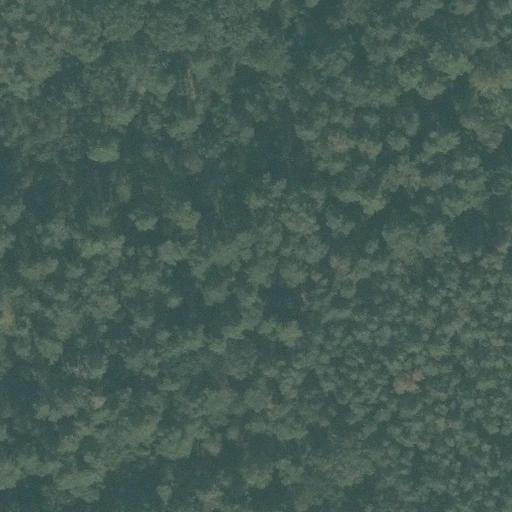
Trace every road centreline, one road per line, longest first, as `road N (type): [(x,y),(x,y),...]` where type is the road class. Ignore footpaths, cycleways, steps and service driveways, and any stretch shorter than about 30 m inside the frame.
road 1 (track): [(371,57),(228,174),(80,398),(0,444)]
road 2 (track): [(298,0),(511,161)]
road 3 (track): [(0,53),(61,54),(138,0)]
